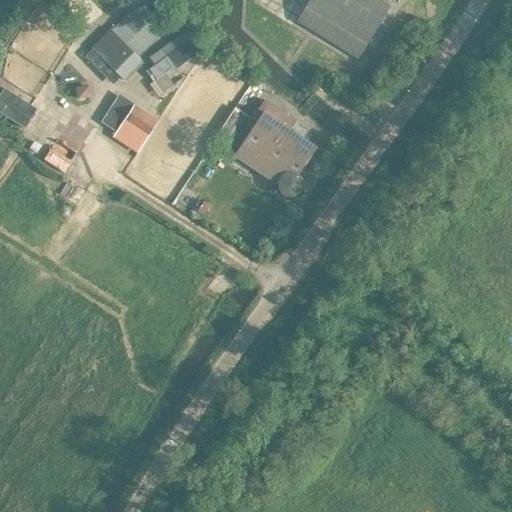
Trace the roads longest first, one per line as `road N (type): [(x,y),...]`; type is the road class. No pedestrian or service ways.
road 1 (unclassified): [(131,511),(387,135)]
road 2 (unclassified): [(387,135),(478,0)]
